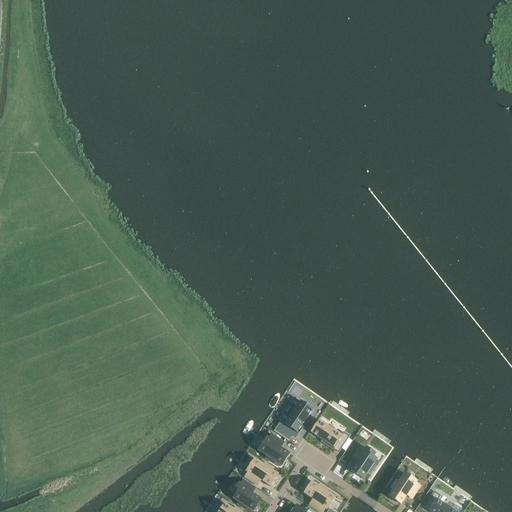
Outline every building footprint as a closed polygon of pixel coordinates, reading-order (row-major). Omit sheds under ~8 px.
[(278,427),(275,432),(287,440),(290,436),(294,431),(297,433),(312,410),(300,402),(295,410),(293,409),(289,415),(291,417),(286,424),(281,421),(277,427),(278,427)] [(319,421),(311,433),(334,449),(336,445),(341,449),(349,437),(343,433),(341,436),(333,431),(335,429),(328,425),(327,427),(319,421)] [(266,439),(259,450),(267,456),(265,459),(273,464),(275,461),(281,466),(289,454),(280,448),(283,443),(271,435),(268,440),(266,439)] [(357,462),(351,471),(363,479),(367,473),(370,474),(375,467),(372,465),(376,460),(372,457),(374,454),(366,448),(365,450),(360,446),(352,459),(357,462)] [(248,473),(245,478),(257,486),(260,481),(269,487),(277,475),(271,471),(273,468),(265,463),(263,466),(255,460),(247,472),(248,473)] [(393,490),(389,497),(401,505),(407,496),(412,499),(420,487),(415,483),(416,482),(404,474),(398,483),(396,481),(391,488),(393,490)] [(238,484),(233,493),(236,495),(233,498),(239,502),(237,505),(245,510),(246,507),(253,511),(261,500),(252,493),(255,488),(243,480),(240,485),(238,484)] [(312,483),(304,494),(313,500),(309,506),(319,511),(322,511),(325,509),(326,510),(334,498),(326,492),(328,489),(320,484),(318,487),(312,483)] [(434,492),(425,505),(430,509),(428,511),(453,511),(451,510),(452,508),(446,503),(444,506),(437,501),(440,496),(434,492)]
